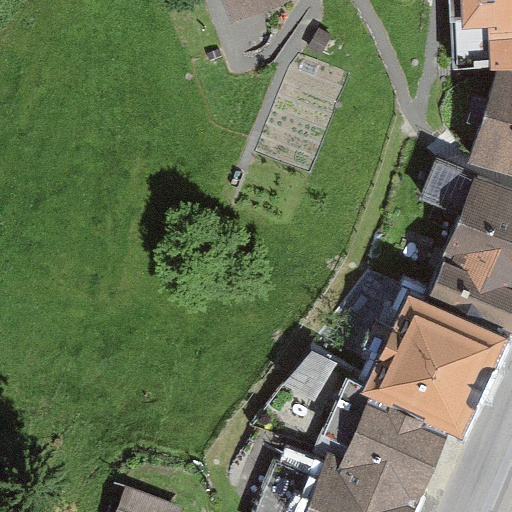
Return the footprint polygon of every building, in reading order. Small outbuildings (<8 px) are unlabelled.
[(225,0),(232,17),(282,0),(225,0)] [(511,0),(443,0),(444,15),(470,15),(472,68),(511,71),(511,0)] [(511,72),(506,71),(475,168),(511,179),(511,72)] [(511,281),(511,211),(418,173),(402,210),(438,225),(409,295),(492,329),(511,281)] [(486,336),(397,296),(393,295),(376,332),(359,324),(346,354),(363,361),(347,396),(350,398),(438,435),(443,437),(486,336)] [(429,435),(350,401),(319,478),(401,510),(429,435)] [(319,478),(309,473),(289,511),(399,511),(401,510),(319,478)]
